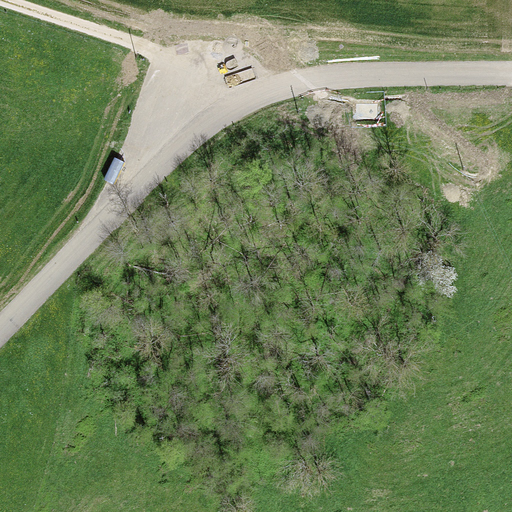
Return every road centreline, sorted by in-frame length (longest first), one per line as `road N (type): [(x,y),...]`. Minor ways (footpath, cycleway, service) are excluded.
road 1 (unclassified): [(511,73),(303,77),(213,106),(182,128),(0,325)]
road 2 (track): [(2,0),(177,63),(199,79),(213,106)]
